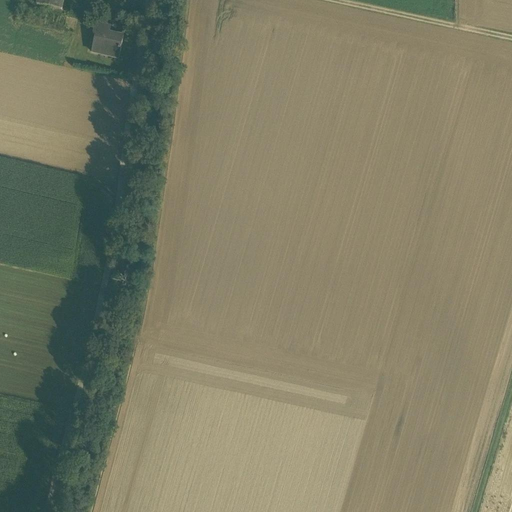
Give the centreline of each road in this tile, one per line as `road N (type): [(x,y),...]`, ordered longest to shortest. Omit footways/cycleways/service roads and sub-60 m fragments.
road 1 (unclassified): [(151,0),(100,304),(49,511)]
road 2 (track): [(511,37),(341,0)]
road 3 (track): [(472,511),(511,379)]
